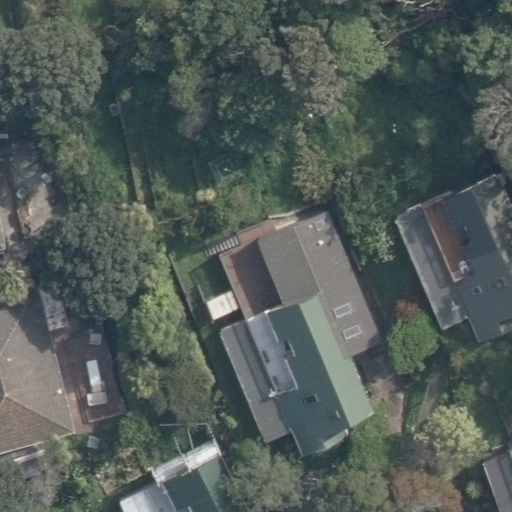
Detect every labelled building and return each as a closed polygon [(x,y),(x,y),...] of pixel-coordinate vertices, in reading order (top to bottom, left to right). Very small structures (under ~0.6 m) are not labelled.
[(467,314),(476,337),(500,327),(496,315),(511,308),(511,201),(497,166),(392,209),(440,325),(467,314)] [(246,258),(192,279),(207,318),(261,296),(246,258)] [(292,428),(302,453),(327,443),(322,430),(375,408),(353,352),(382,340),(354,271),(219,326),(265,439),(292,428)] [(0,437),(70,421),(45,320),(66,315),(56,273),(34,278),(32,273),(0,280),(0,437)] [(132,307),(86,309),(89,362),(134,360),(132,307)] [(511,511),(511,442),(480,453),(498,511),(511,511)] [(252,511),(218,444),(117,494),(125,511),(252,511)]
